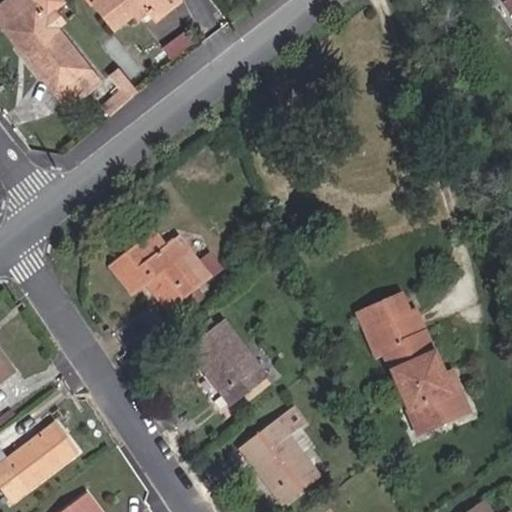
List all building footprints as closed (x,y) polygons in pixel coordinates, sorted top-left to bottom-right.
[(56,9),(66,1),(64,0),(8,0),(0,7),(0,19),(6,28),(11,24),(31,49),(26,53),(68,105),(86,91),(99,80),(58,28),(48,15),(56,9)] [(95,0),(93,1),(116,30),(137,14),(132,8),(141,2),(145,8),(151,15),(155,12),(154,11),(167,0),(95,0)] [(154,18),(176,0),(167,0),(154,11),(155,12),(151,15),(154,18)] [(137,14),(145,8),(141,2),(132,8),(137,14)] [(58,28),(66,22),(56,9),(48,15),(58,28)] [(6,28),(26,53),(31,49),(11,24),(6,28)] [(99,107),(108,117),(131,97),(123,87),(99,107)] [(229,161),(240,156),(229,133),(219,137),(229,161)] [(140,241),(110,264),(133,295),(148,285),(169,311),(183,300),(191,310),(210,295),(202,285),(197,289),(164,246),(150,257),(140,241)] [(408,315),(400,297),(392,300),(400,319),(408,315)] [(451,395),(443,377),(427,339),(415,312),(408,315),(400,319),(392,300),(358,315),(376,356),(383,353),(418,433),(467,411),(459,391),(451,395)] [(210,319),(182,341),(188,349),(216,327),(210,319)] [(266,379),(221,322),(216,327),(188,349),(232,405),(266,379)] [(0,379),(11,372),(0,357),(0,379)] [(459,391),(451,373),(443,377),(451,395),(459,391)] [(349,425),(359,420),(350,402),(340,406),(349,425)] [(18,412),(14,406),(0,417),(4,423),(18,412)] [(291,409),(240,448),(284,505),(319,478),(287,438),(303,425),(291,409)] [(77,451),(56,423),(11,457),(0,442),(0,488),(9,501),(77,451)] [(97,511),(84,495),(61,511),(97,511)] [(489,511),(482,502),(477,506),(481,511),(489,511)]
